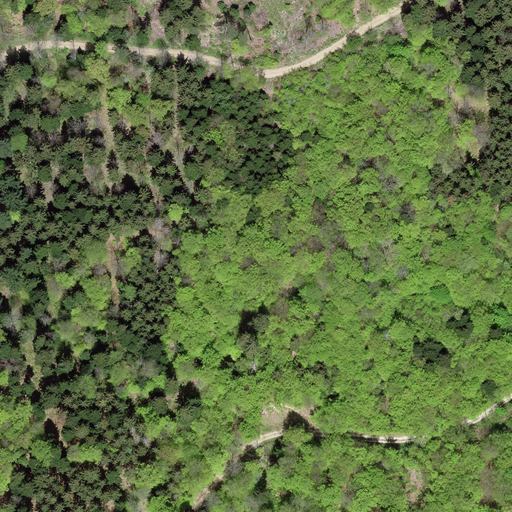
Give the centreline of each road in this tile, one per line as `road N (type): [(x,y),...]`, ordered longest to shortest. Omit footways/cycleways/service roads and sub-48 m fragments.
road 1 (track): [(412,0),(276,73),(154,52),(46,45),(0,52)]
road 2 (track): [(189,511),(237,455),(271,433),(421,436),(511,397)]
